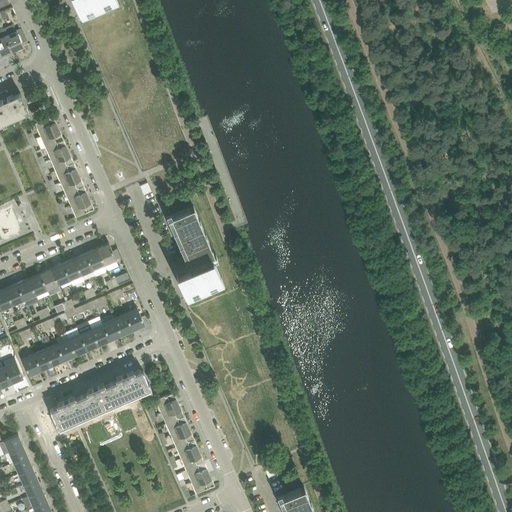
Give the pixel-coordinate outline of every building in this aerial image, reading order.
[(74,0),(83,21),(120,5),(117,0),(74,0)] [(21,27),(4,34),(11,50),(15,48),(16,50),(24,47),(23,45),(28,42),(21,27)] [(11,50),(4,34),(0,36),(0,56),(0,57),(8,54),(7,52),(11,50)] [(0,121),(7,119),(27,110),(28,112),(29,112),(20,92),(20,93),(19,93),(0,101),(0,121)] [(59,127),(53,115),(35,123),(40,135),(59,127)] [(64,138),(59,127),(40,135),(45,146),(64,138)] [(69,150),(64,138),(45,146),(50,158),(69,150)] [(74,162),(69,150),(50,158),(56,170),(74,162)] [(79,173),(74,162),(56,170),(61,181),(79,173)] [(84,185),(79,173),(61,181),(66,193),(84,185)] [(144,192),(151,191),(149,181),(142,183),(144,192)] [(89,197),(84,185),(66,193),(71,205),(89,197)] [(94,208),(89,197),(71,205),(76,216),(94,208)] [(214,254),(193,205),(166,217),(170,224),(173,222),(193,268),(177,275),(189,303),(225,287),(211,255),(214,254)] [(109,242),(97,247),(104,264),(116,259),(109,242)] [(104,264),(97,247),(86,252),(93,269),(104,264)] [(93,269),(86,252),(74,257),(82,274),(93,269)] [(82,274),(74,257),(63,262),(70,279),(82,274)] [(70,279),(63,262),(51,267),(59,284),(70,279)] [(59,284),(51,267),(40,272),(47,289),(59,284)] [(47,289),(40,272),(28,277),(36,294),(47,289)] [(36,294),(28,277),(17,282),(24,299),(36,294)] [(24,299),(17,282),(5,287),(13,304),(24,299)] [(13,304),(5,287),(0,288),(0,306),(1,309),(13,304)] [(71,299),(66,301),(69,308),(74,306),(71,299)] [(77,313),(74,306),(69,308),(72,315),(77,313)] [(47,307),(42,309),(46,316),(50,314),(47,307)] [(137,307),(126,312),(133,329),(144,324),(137,307)] [(46,316),(42,309),(38,311),(41,318),(46,316)] [(133,329),(126,312),(114,317),(121,334),(133,329)] [(121,334),(114,317),(103,322),(110,339),(121,334)] [(102,322),(91,327),(99,344),(110,339),(102,322)] [(99,344),(91,327),(80,332),(87,349),(99,344)] [(87,349),(80,332),(68,337),(76,354),(87,349)] [(76,354),(68,337),(57,342),(64,359),(76,354)] [(64,359),(57,342),(45,347),(53,364),(64,359)] [(53,364),(45,347),(34,352),(41,369),(53,364)] [(41,369),(34,352),(22,357),(30,374),(41,369)] [(23,377),(16,360),(4,365),(12,382),(23,377)] [(0,386),(12,382),(4,365),(0,366),(0,386)] [(118,400),(148,387),(149,389),(150,389),(141,369),(141,370),(111,383),(118,400)] [(89,413),(118,400),(111,383),(81,395),(89,413)] [(179,403),(174,391),(156,400),(161,411),(179,403)] [(81,395),(64,403),(52,408),(51,408),(60,428),(61,428),(60,426),(89,413),(81,395)] [(184,415),(179,403),(161,411),(166,423),(184,415)] [(189,427),(184,415),(166,423),(171,434),(189,427)] [(194,438),(189,427),(171,434),(176,446),(194,438)] [(23,444),(18,433),(4,439),(2,440),(0,441),(0,443),(4,453),(9,450),(23,444)] [(200,450),(194,438),(176,446),(181,458),(200,450)] [(28,455),(23,444),(9,450),(14,462),(28,455)] [(205,461),(200,450),(181,458),(186,470),(205,461)] [(33,466),(28,455),(14,462),(19,473),(33,466)] [(210,473),(205,461),(186,470),(191,481),(210,473)] [(38,477),(33,466),(19,473),(22,481),(24,484),(38,477)] [(215,485),(210,473),(191,481),(196,493),(215,485)] [(42,489),(38,477),(24,484),(28,495),(42,489)] [(315,511),(304,486),(277,497),(280,504),(284,503),(288,511),(315,511)] [(47,500),(42,489),(28,495),(33,506),(47,500)] [(0,502),(2,506),(9,503),(7,498),(0,501),(0,502)] [(48,511),(52,510),(47,500),(33,506),(35,511),(48,511)] [(11,507),(9,503),(2,506),(4,511),(11,507)]
